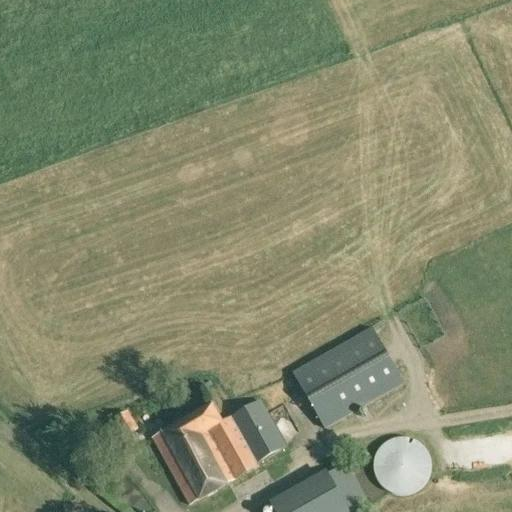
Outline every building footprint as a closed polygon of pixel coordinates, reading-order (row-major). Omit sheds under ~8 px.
[(291,374),(325,431),(405,386),(371,329),(291,374)] [(152,440),(189,506),(259,467),(257,464),(286,448),(260,402),(222,423),(212,406),(152,440)] [(113,420),(123,438),(139,430),(128,412),(113,420)] [(395,497),(406,497),(413,496),(420,492),(428,485),(432,475),(432,464),(429,455),(422,447),(412,441),(404,440),(392,441),(384,446),(377,456),(373,467),(374,476),(377,481),(381,487),(387,493),(395,497)] [(269,503),(273,511),(348,511),(367,500),(346,465),(328,475),(326,471),(269,503)]
